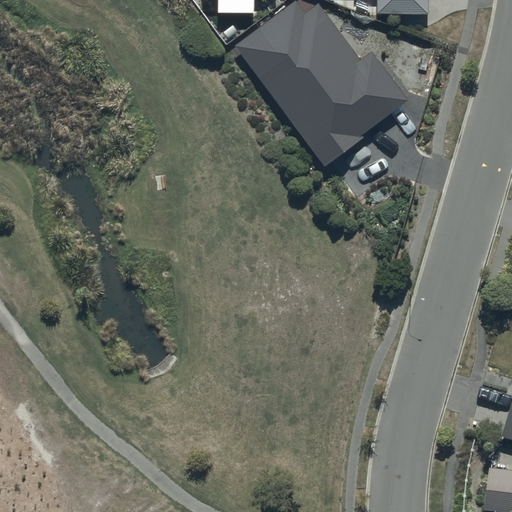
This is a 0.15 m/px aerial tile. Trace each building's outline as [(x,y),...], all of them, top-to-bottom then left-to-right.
[(216,0),(217,9),(253,10),(252,0),(216,0)] [(375,0),(375,10),(427,11),(427,0),(375,0)] [(295,2),(236,46),(325,166),(363,137),(361,134),(407,100),(370,50),(358,59),(317,5),(304,15),(295,2)] [(511,382),(493,439),(511,445),(511,382)] [(511,511),(511,473),(482,469),(476,511),(511,511)]
